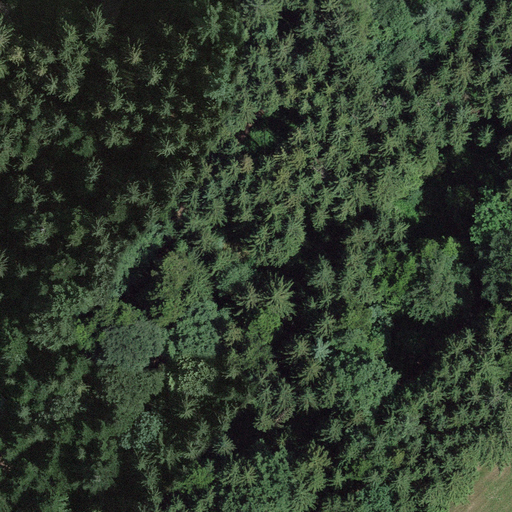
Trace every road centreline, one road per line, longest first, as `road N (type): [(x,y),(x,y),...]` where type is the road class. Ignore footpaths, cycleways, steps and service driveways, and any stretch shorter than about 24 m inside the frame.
road 1 (track): [(343,0),(176,208),(0,368)]
road 2 (unclassified): [(511,278),(351,433),(309,511)]
